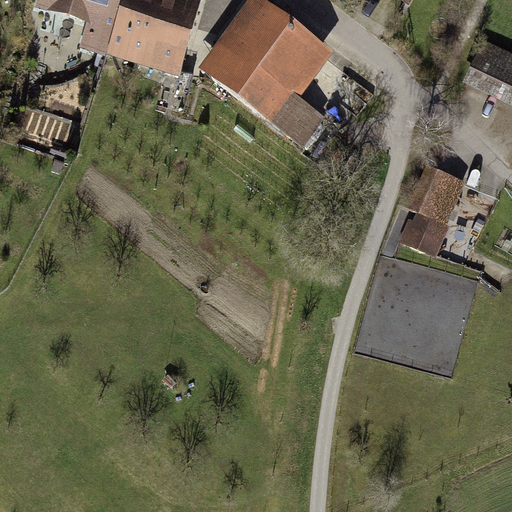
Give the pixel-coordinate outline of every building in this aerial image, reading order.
[(113,51),(128,0),(37,0),(35,7),(89,24),(80,52),(110,61),(113,51)] [(128,0),(113,51),(183,73),(206,0),(128,0)] [(253,0),(201,71),(307,150),(332,116),(304,96),(339,49),(272,0),(253,0)] [(511,52),(482,38),(462,80),(511,103),(511,52)] [(432,167),(403,242),(438,256),(468,181),(432,167)]
